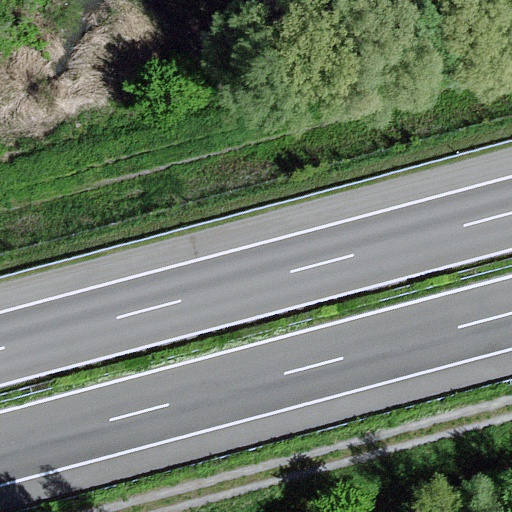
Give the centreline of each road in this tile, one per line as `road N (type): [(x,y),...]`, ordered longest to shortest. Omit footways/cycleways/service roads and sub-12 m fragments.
road 1 (motorway): [(0,450),(511,313)]
road 2 (motorway): [(511,210),(0,346)]
road 3 (track): [(138,511),(511,414)]
